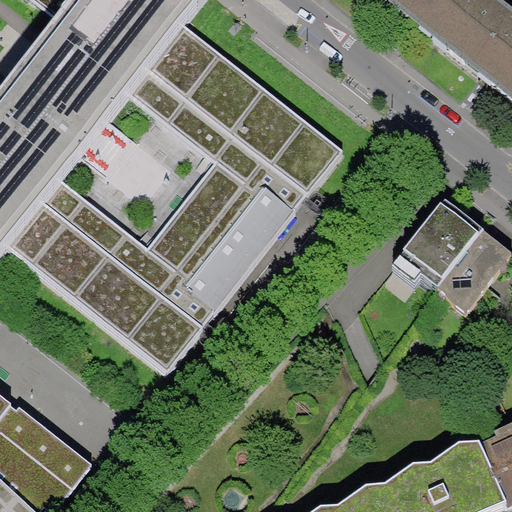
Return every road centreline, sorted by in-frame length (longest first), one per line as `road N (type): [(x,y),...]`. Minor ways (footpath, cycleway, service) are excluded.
road 1 (residential): [(287,0),(511,182)]
road 2 (unknown): [(468,146),(353,287),(350,321),(369,369)]
